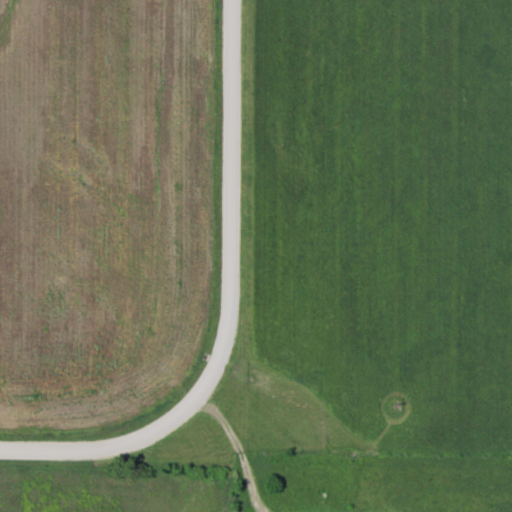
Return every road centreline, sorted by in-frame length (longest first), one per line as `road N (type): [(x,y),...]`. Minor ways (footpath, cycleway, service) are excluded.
road 1 (residential): [(216,367),(228,310),(230,0)]
road 2 (residential): [(216,367),(161,433),(103,449),(0,447)]
